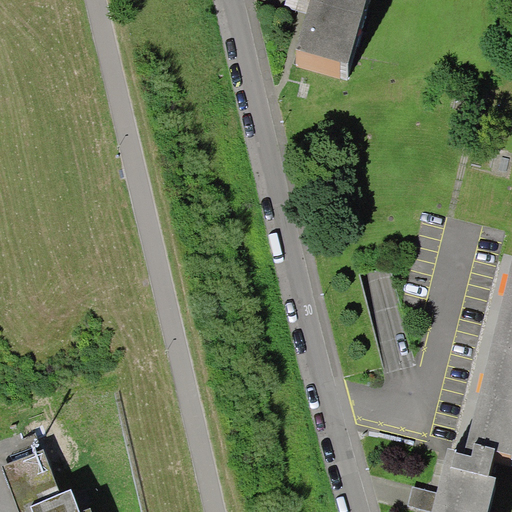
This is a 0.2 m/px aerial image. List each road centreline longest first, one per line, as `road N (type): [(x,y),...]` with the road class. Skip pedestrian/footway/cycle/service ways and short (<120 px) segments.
road 1 (residential): [(231,0),(319,393),(356,511)]
road 2 (motorway): [(56,0),(180,511)]
road 3 (motorway): [(221,511),(99,0)]
